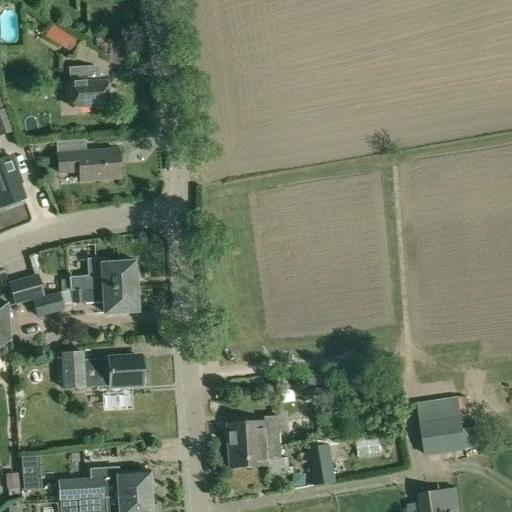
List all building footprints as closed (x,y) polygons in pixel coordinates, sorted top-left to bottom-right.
[(43,36),(70,55),(77,43),(50,25),(43,36)] [(70,75),(71,108),(107,106),(106,81),(85,82),(84,74),(70,75)] [(0,136),(12,133),(4,109),(1,111),(0,108),(0,136)] [(55,142),(58,174),(77,173),(78,182),(119,178),(117,149),(85,152),(84,140),(55,142)] [(0,206),(24,197),(18,182),(20,181),(11,157),(0,160),(0,206)] [(135,287),(134,278),(137,276),(136,268),(133,267),(133,264),(103,266),(103,260),(88,261),(89,278),(70,279),(70,291),(71,291),(135,287)] [(37,276),(8,284),(14,305),(43,296),(37,276)] [(70,291),(32,302),(36,317),(63,310),(72,309),(72,305),(83,304),(83,305),(103,304),(104,315),(136,313),(136,310),(139,309),(138,301),(135,299),(135,287),(71,291),(70,291)] [(0,347),(9,340),(10,342),(11,342),(8,304),(7,304),(7,306),(0,311),(0,347)] [(83,353),(62,355),(65,390),(85,389),(85,385),(110,383),(110,389),(142,387),(140,358),(108,360),(95,361),(96,364),(84,365),(83,353)] [(302,375),(304,389),(333,385),(331,372),(302,375)] [(305,392),(306,404),(318,403),(319,407),(317,408),(319,441),(330,439),(329,411),(337,410),(335,390),(305,392)] [(416,405),(424,458),(466,451),(461,419),(466,418),(463,399),(458,400),(458,398),(416,405)] [(266,422),(227,425),(228,444),(247,442),(247,445),(266,444),(267,448),(281,447),(279,417),(265,418),(266,422)] [(379,439),(356,442),(357,455),(380,453),(379,439)] [(247,442),(228,444),(230,471),(285,467),(284,459),(282,459),(281,447),(267,448),(266,444),(247,445),(247,442)] [(328,444),(308,445),(315,484),(335,481),(328,444)] [(7,489),(8,496),(19,495),(17,473),(4,474),(6,489),(7,489)] [(100,478),(59,481),(60,500),(150,496),(148,475),(117,477),(116,473),(100,475),(100,478)] [(408,507),(408,511),(458,511),(456,491),(418,497),(419,505),(408,507)] [(150,511),(150,496),(60,500),(61,511),(150,511)]
